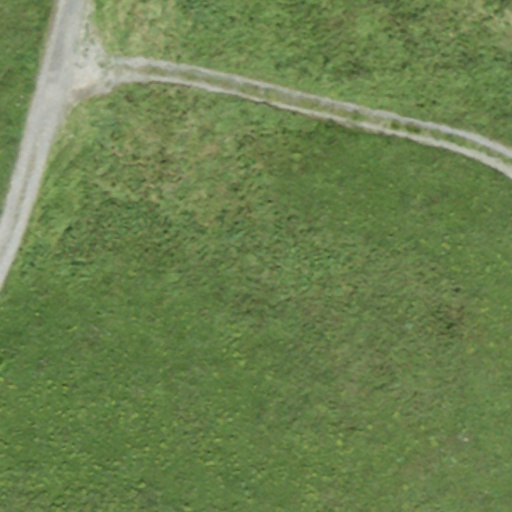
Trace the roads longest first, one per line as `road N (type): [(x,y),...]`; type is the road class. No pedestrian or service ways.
road 1 (track): [(61,57),(219,77),(472,144),(511,162)]
road 2 (track): [(0,271),(76,0)]
